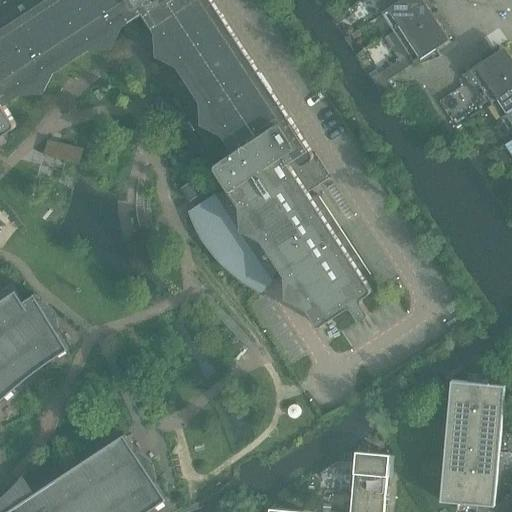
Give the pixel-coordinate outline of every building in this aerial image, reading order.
[(216,167),(216,168),(216,169),(216,170),(229,190),(196,212),(197,214),(197,213),(200,222),(204,230),(209,239),(214,245),(218,251),(224,258),(228,262),(236,268),(242,273),(251,279),(258,282),(264,285),(265,286),(281,268),(286,276),(288,299),(308,309),(319,327),(320,328),(347,310),(349,309),(350,309),(352,310),(352,311),(353,311),(359,321),(361,321),(360,320),(368,315),(369,315),(370,314),(363,304),(363,303),(363,302),(363,301),(363,300),(364,299),(370,295),(371,294),(372,293),(372,292),(372,291),(372,290),(371,289),(291,167),(298,162),(300,164),(301,165),(302,165),(302,166),(303,166),(304,166),(306,165),(312,161),(313,160),(314,159),(314,158),(314,156),(314,155),(212,0),(0,0),(0,511),(149,511),(168,500),(155,481),(150,484),(133,457),(138,454),(125,435),(34,495),(24,481),(25,480),(24,479),(18,486),(5,476),(0,466),(0,430),(0,403),(1,403),(6,398),(16,389),(26,380),(38,371),(48,364),(59,356),(70,350),(57,330),(52,333),(34,306),(29,309),(17,291),(6,298),(0,302),(0,139),(15,129),(16,128),(17,127),(17,126),(17,124),(16,123),(5,105),(22,93),(45,92),(55,72),(91,48),(113,47),(124,27),(144,13),(157,33),(159,56),(179,66),(202,102),(204,124),(224,135),(235,152),(218,164),(217,165),(216,166),(216,167)] [(373,0),(383,14),(404,0),(373,0)] [(424,0),(404,0),(383,14),(394,30),(429,7),(424,0)] [(452,43),(446,35),(447,35),(429,7),(394,30),(394,31),(384,38),(400,61),(410,55),(415,63),(417,62),(420,66),(442,57),(437,49),(445,44),(446,47),(452,43)] [(350,26),(344,30),(348,37),(355,33),(350,26)] [(503,45),(498,48),(500,51),(463,76),(470,83),(476,79),(492,103),(511,90),(511,57),(509,53),(503,45)] [(400,61),(383,72),(389,81),(415,63),(410,55),(400,61)] [(383,72),(372,79),(378,88),(389,81),(383,72)] [(511,90),(492,103),(503,119),(511,113),(511,90)] [(511,113),(503,119),(511,133),(511,113)] [(453,381),(442,502),(496,507),(506,385),(453,381)] [(356,452),(354,474),(388,477),(390,455),(356,452)] [(354,474),(353,494),(387,497),(388,478),(388,477),(354,474)] [(353,494),(350,511),(385,511),(387,497),(353,494)]
